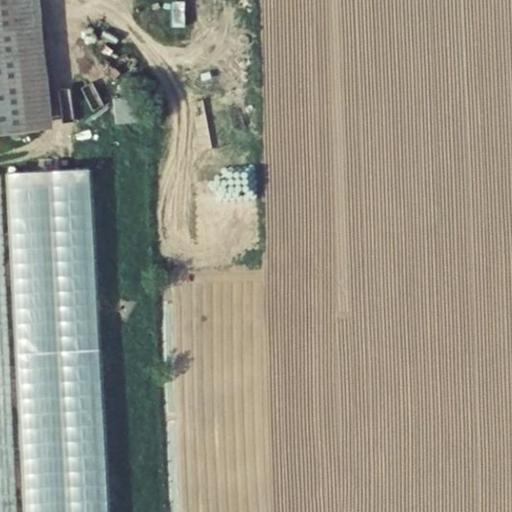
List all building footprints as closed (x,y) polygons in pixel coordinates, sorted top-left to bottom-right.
[(0,0),(0,115),(33,113),(22,0),(0,0)] [(59,110),(49,0),(22,0),(33,113),(59,110)] [(52,361),(93,360),(87,170),(46,172),(52,361)] [(65,397),(68,511),(102,511),(99,396),(65,397)] [(0,502),(0,511),(17,511),(17,502),(0,502)]
